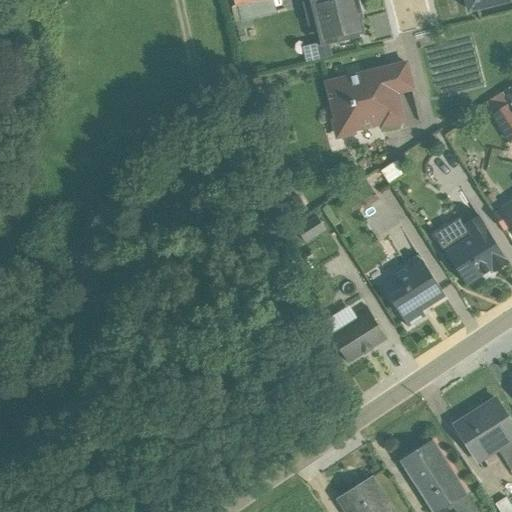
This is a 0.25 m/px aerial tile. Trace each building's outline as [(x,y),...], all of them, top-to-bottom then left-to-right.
[(281,7),(279,1),(273,2),(272,0),(268,0),(231,9),(235,24),(276,14),(275,9),(281,7)] [(359,36),(364,35),(358,11),(361,11),(357,0),(313,0),(301,3),(307,28),(315,26),(320,48),(359,39),(359,36)] [(511,0),(464,0),(468,12),(511,0)] [(329,120),(334,141),(355,136),(355,133),(378,128),(379,131),(405,124),(399,95),(412,92),(405,64),(326,84),(334,119),(329,120)] [(511,142),(511,111),(501,93),(485,103),(492,115),(490,116),(508,145),(511,142)] [(511,224),(511,200),(501,208),(511,224)] [(465,286),(491,270),(493,273),(507,264),(478,217),(463,226),(469,237),(444,253),(465,286)] [(444,297),(421,262),(408,270),(406,266),(391,276),(392,277),(380,284),(407,328),(424,317),(421,312),(444,297)] [(371,349),(386,340),(365,306),(353,314),(349,307),(321,324),(329,337),(330,337),(347,364),(363,354),(364,355),(372,350),(371,349)] [(511,475),(511,427),(495,400),(454,426),(478,465),(497,453),(511,475)] [(447,511),(452,510),(453,511),(477,511),(432,440),(415,451),(400,460),(430,511),(447,511)] [(392,511),(371,479),(337,500),(344,511),(392,511)]
